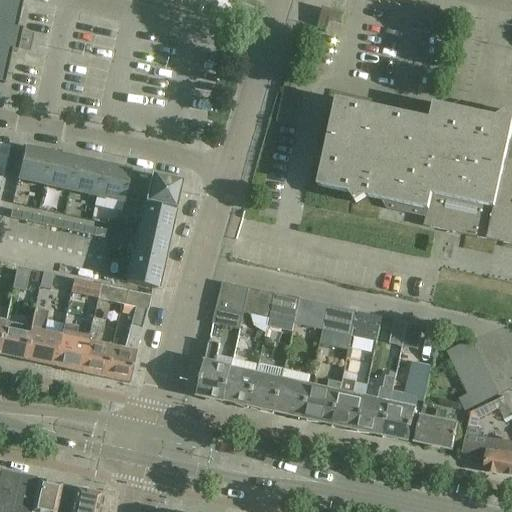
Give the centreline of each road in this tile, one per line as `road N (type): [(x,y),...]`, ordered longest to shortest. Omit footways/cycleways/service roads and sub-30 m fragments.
road 1 (residential): [(511,354),(498,342),(196,275)]
road 2 (secondary): [(429,511),(148,451)]
road 3 (residential): [(217,168),(0,119)]
road 4 (unknown): [(63,0),(260,42)]
road 5 (unclassified): [(148,451),(196,275)]
road 6 (unclassified): [(217,168),(275,0)]
road 7 (secondary): [(148,451),(0,417)]
